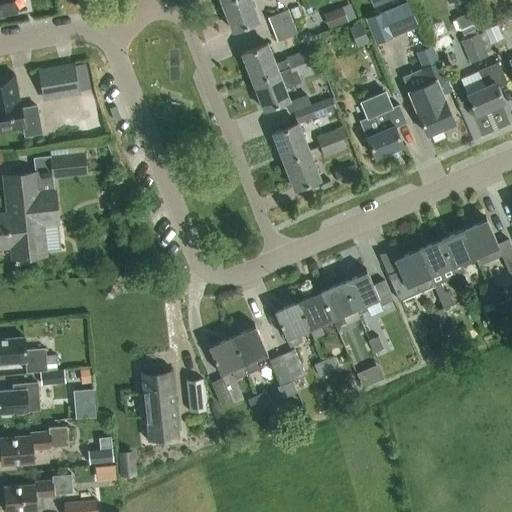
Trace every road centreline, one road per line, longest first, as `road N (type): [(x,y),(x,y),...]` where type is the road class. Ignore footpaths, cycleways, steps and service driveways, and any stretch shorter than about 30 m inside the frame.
road 1 (residential): [(275,257),(236,274),(212,274),(195,261),(108,37)]
road 2 (residential): [(275,257),(182,23),(146,9)]
road 3 (residential): [(275,257),(511,157)]
